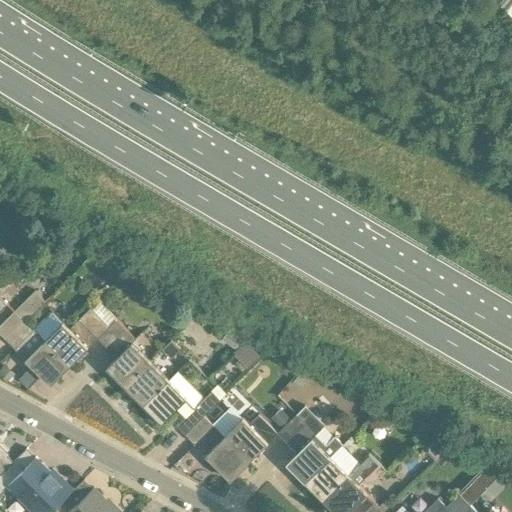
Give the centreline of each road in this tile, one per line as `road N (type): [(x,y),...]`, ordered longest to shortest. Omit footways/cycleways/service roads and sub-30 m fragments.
road 1 (trunk): [(0,77),(511,380)]
road 2 (trunk): [(511,336),(0,35)]
road 3 (unclassified): [(211,511),(0,398)]
